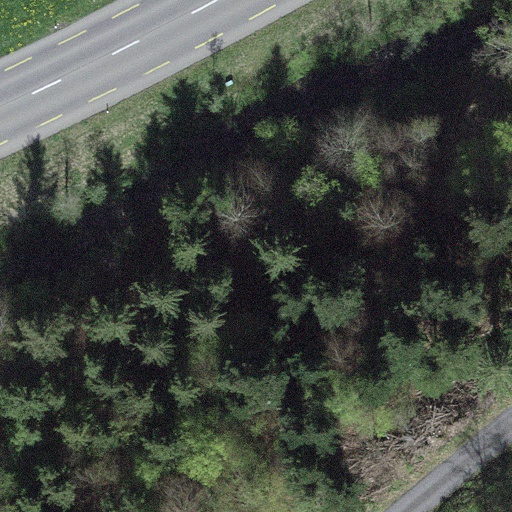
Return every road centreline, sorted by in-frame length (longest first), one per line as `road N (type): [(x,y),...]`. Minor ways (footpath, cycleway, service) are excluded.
road 1 (primary): [(209,0),(0,110)]
road 2 (unclassified): [(408,511),(511,425)]
